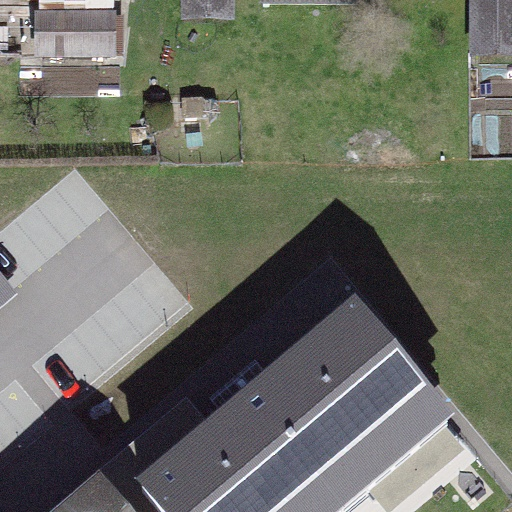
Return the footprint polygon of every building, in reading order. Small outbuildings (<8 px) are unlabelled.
[(220,0),(170,0),(170,28),(220,29),(220,0)] [(511,29),(511,3),(457,3),(457,63),(511,64),(511,29)] [(0,282),(0,301),(9,293),(0,282)] [(172,471),(142,497),(154,511),(348,511),(447,430),(354,319),(214,436),(195,413),(153,448),(172,471)] [(115,511),(99,492),(75,511),(115,511)]
